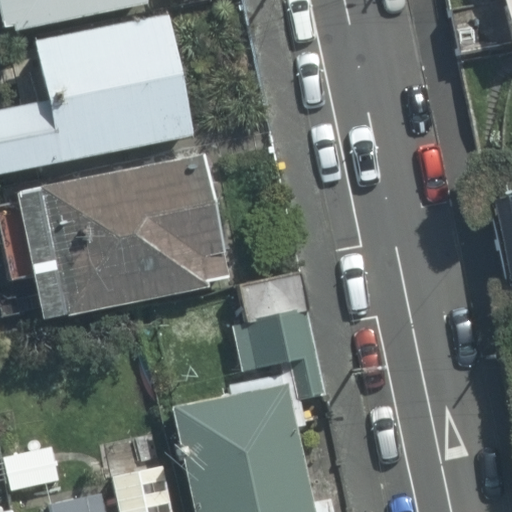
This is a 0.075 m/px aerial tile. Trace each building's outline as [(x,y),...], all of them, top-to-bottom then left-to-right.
[(12,26),(14,33),(146,5),(144,0),(0,0),(0,20),(2,28),(12,26)] [(511,0),(501,0),(511,48),(511,0)] [(451,10),(459,53),(507,45),(500,1),(451,10)] [(0,174),(192,136),(168,15),(34,42),(46,102),(0,110),(0,174)] [(32,275),(42,322),(208,287),(207,282),(228,277),(202,155),(15,194),(17,204),(0,207),(0,244),(8,280),(32,275)] [(511,197),(489,203),(507,282),(511,280),(511,197)] [(166,407),(188,511),(333,511),(332,505),(312,509),(295,428),(311,424),(305,398),(322,394),(297,275),(226,290),(244,375),(221,380),(224,394),(166,407)] [(4,458),(10,491),(59,481),(53,448),(4,458)] [(172,511),(163,466),(110,477),(116,511),(105,511),(102,494),(48,505),(49,511),(172,511)]
